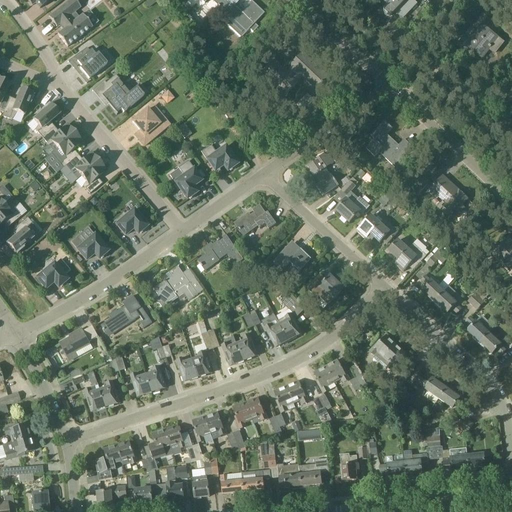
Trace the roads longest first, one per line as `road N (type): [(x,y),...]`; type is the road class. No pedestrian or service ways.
road 1 (residential): [(65,442),(304,357),(346,327),(382,286)]
road 2 (residential): [(511,454),(492,387),(382,286)]
road 3 (residential): [(17,336),(103,289),(181,232)]
road 4 (residential): [(181,232),(57,84)]
road 5 (unclassified): [(338,511),(511,493)]
road 6 (unclassified): [(511,201),(389,85)]
road 7 (residential): [(382,286),(264,174)]
road 8 (residential): [(264,174),(389,85)]
road 9 (unclassified): [(389,85),(292,0)]
